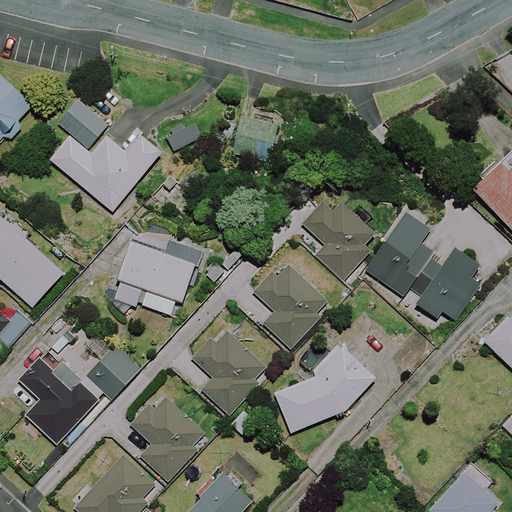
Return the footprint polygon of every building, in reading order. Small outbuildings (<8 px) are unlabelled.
[(0,141),(30,107),(0,81),(0,141)] [(109,126),(79,100),(58,125),(72,137),(52,161),(112,212),(162,155),(142,138),(127,154),(108,137),(102,133),(109,126)] [(277,125),(238,120),(233,157),(271,162),(277,125)] [(473,191),(511,231),(511,157),(510,156),(473,191)] [(376,235),(344,204),(333,194),(303,226),(325,247),(318,255),(344,280),(370,253),(364,247),(376,235)] [(431,233),(406,215),(365,272),(403,299),(411,289),(423,297),(417,306),(436,320),(442,312),(455,321),(480,287),(470,280),(478,269),(455,253),(446,265),(420,247),(431,233)] [(64,274),(0,217),(0,278),(33,308),(64,274)] [(133,244),(113,296),(143,307),(149,291),(182,303),(201,253),(171,241),(165,256),(133,244)] [(331,308),(284,264),(255,294),(276,313),(264,326),(290,351),(331,308)] [(169,319),(141,308),(135,322),(163,334),(169,319)] [(0,357),(30,324),(16,311),(7,321),(0,314),(0,357)] [(511,321),(507,317),(484,342),(511,368),(511,321)] [(269,373),(225,333),(213,347),(204,339),(188,356),(214,380),(202,393),(228,417),(260,383),(269,373)] [(140,370),(114,347),(87,377),(113,400),(140,370)] [(376,379),(338,347),(313,373),(318,377),(275,394),(290,431),(345,413),(376,379)] [(52,374),(39,362),(19,382),(39,401),(25,415),(56,445),(101,399),(63,363),(52,374)] [(207,437),(165,400),(154,412),(147,406),(130,426),(153,446),(142,458),(168,481),(207,437)] [(511,416),(502,428),(511,436),(511,416)] [(139,511),(159,491),(122,458),(75,510),(76,511),(139,511)] [(500,504),(464,471),(428,510),(430,511),(495,511),(494,510),(500,504)] [(239,488),(243,483),(230,472),(226,476),(223,474),(199,500),(201,502),(192,511),(243,511),(253,501),(239,488)]
